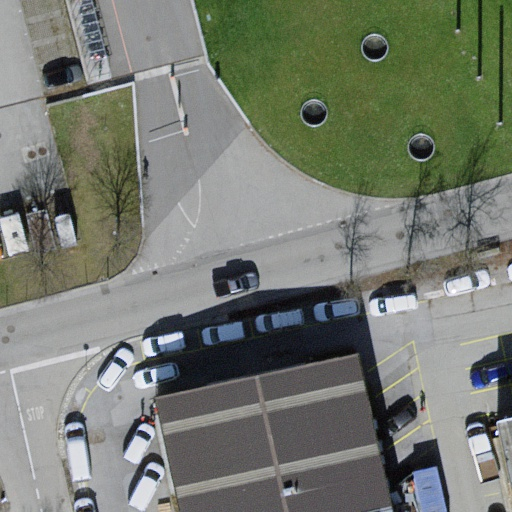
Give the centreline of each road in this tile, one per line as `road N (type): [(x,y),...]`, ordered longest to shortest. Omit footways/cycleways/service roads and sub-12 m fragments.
road 1 (residential): [(0,344),(511,200)]
road 2 (residential): [(0,373),(29,511)]
